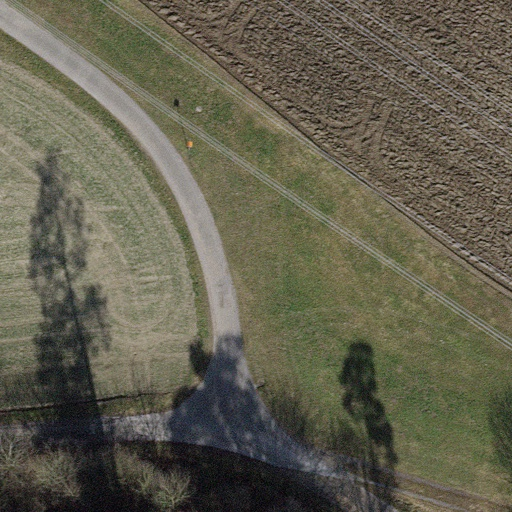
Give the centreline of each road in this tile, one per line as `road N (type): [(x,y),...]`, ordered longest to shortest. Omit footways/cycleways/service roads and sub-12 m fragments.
road 1 (track): [(0,16),(87,77),(174,168),(219,268),(227,421)]
road 2 (track): [(0,432),(227,421)]
road 3 (track): [(227,421),(376,511)]
